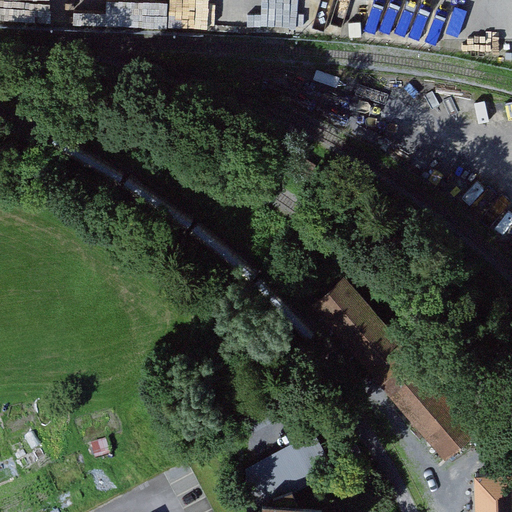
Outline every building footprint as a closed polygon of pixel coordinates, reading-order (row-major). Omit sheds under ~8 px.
[(487,423),(355,271),(319,302),(451,454),(487,423)] [(111,439),(95,445),(100,458),(115,453),(111,439)] [(313,481),(306,443),(256,452),(264,490),(313,481)] [(511,511),(511,473),(479,475),(480,511),(511,511)] [(345,511),(334,498),(323,508),(316,499),(264,498),(263,511),(345,511)]
